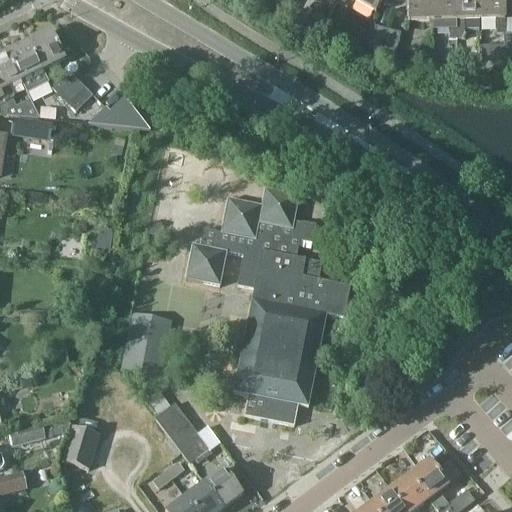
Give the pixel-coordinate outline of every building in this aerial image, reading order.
[(350,0),(354,2),(355,0),(327,0),(323,7),(330,11),(336,0),(350,0)] [(375,15),(383,0),(355,0),(354,2),(375,15)] [(407,0),(408,24),(433,23),(432,0),(407,0)] [(457,42),(456,0),(432,0),(433,23),(449,23),(449,42),(457,42)] [(456,0),(457,42),(464,42),(464,22),(481,22),(480,0),(456,0)] [(511,36),(506,36),(506,21),(505,0),(480,0),(481,22),(496,22),(496,37),(504,37),(504,62),(511,61),(511,36)] [(313,25),(318,16),(307,10),(302,18),(313,25)] [(382,57),(388,32),(376,29),(369,54),(382,57)] [(394,60),(401,36),(388,32),(382,57),(394,60)] [(51,33),(28,44),(43,73),(65,63),(51,33)] [(24,46),(7,54),(21,84),(26,95),(37,90),(44,87),(48,85),(43,73),(28,44),(24,46)] [(0,102),(2,101),(4,105),(13,101),(15,100),(10,90),(12,89),(21,84),(7,54),(0,57),(0,102)] [(70,86),(63,79),(52,91),(76,115),(93,98),(76,81),(70,86)] [(87,127),(141,133),(150,134),(124,100),(122,101),(109,114),(106,109),(105,110),(87,127)] [(16,108),(2,115),(3,117),(28,120),(37,121),(39,120),(35,110),(30,102),(21,106),(16,108)] [(51,126),(14,120),(11,138),(49,144),(51,126)] [(294,225),(299,198),(264,192),(261,209),(227,202),(221,236),(203,232),(200,249),(192,248),(185,283),(220,289),(227,256),(243,259),(237,289),(253,292),(234,395),(249,398),(245,418),(294,427),(298,407),(308,409),(325,318),(343,321),(349,290),(318,283),(321,266),(296,261),(300,244),(312,246),(315,228),(301,225),(301,226),(294,225)] [(159,238),(162,226),(149,224),(147,236),(159,238)] [(109,257),(110,245),(97,243),(95,255),(109,257)] [(122,368),(121,373),(161,381),(165,361),(177,363),(180,347),(179,347),(168,345),(169,341),(171,330),(172,325),(132,317),(131,322),(122,368)] [(55,366),(68,365),(67,352),(54,353),(55,366)] [(13,394),(33,390),(30,377),(10,381),(13,394)] [(158,394),(145,403),(157,419),(170,410),(158,394)] [(182,458),(201,444),(197,437),(175,406),(170,410),(157,419),(155,421),(182,458)] [(63,437),(68,436),(72,421),(60,424),(63,437)] [(12,450),(44,441),(52,439),(49,427),(9,437),(12,450)] [(88,473),(99,438),(72,430),(62,465),(88,473)] [(210,454),(220,447),(207,430),(197,437),(201,444),(182,458),(189,467),(209,453),(210,454)] [(448,507),(438,495),(447,488),(428,463),(408,478),(427,503),(434,511),(463,511),(474,504),(466,493),(448,507)] [(172,483),(184,473),(178,465),(165,475),(172,483)] [(34,483),(47,480),(45,471),(32,474),(34,483)] [(223,511),(243,497),(223,471),(204,486),(223,511)] [(159,493),(172,483),(165,475),(152,485),(159,493)] [(0,500),(27,495),(23,477),(0,482),(0,500)] [(404,511),(415,511),(427,503),(408,478),(389,492),(404,511)] [(193,511),(222,511),(223,511),(204,486),(185,501),(193,511)] [(375,511),(404,511),(389,492),(371,506),(375,511)] [(193,511),(185,501),(169,511),(193,511)]
